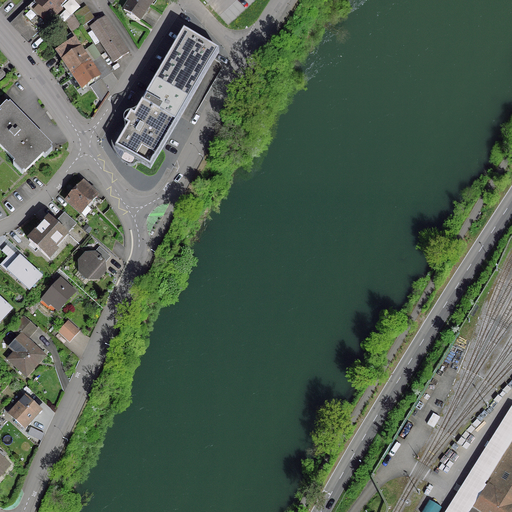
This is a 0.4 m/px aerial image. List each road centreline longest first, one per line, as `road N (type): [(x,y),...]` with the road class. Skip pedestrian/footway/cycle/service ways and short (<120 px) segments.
road 1 (secondary): [(323,511),(396,380),(511,201)]
road 2 (residential): [(132,213),(138,267),(22,511)]
road 3 (residential): [(246,56),(171,189),(132,213)]
road 4 (residential): [(180,0),(85,142)]
road 5 (residential): [(0,31),(85,142)]
road 6 (residential): [(85,142),(36,207),(0,230)]
